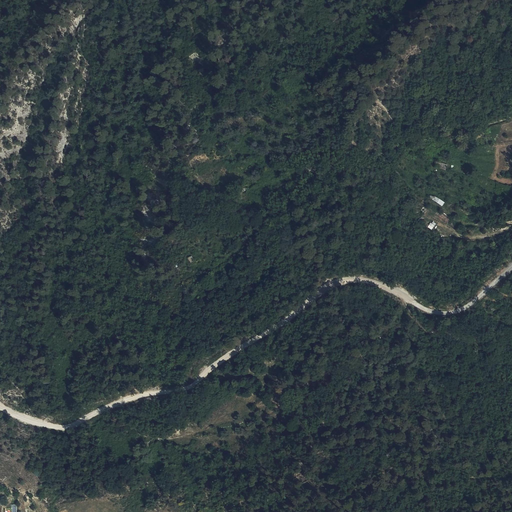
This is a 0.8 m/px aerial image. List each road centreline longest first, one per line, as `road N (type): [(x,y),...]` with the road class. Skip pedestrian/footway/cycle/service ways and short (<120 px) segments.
road 1 (track): [(0,408),(64,428),(120,401),(178,391),(331,282)]
road 2 (track): [(331,282),(369,280),(440,312),(459,309),(511,267)]
